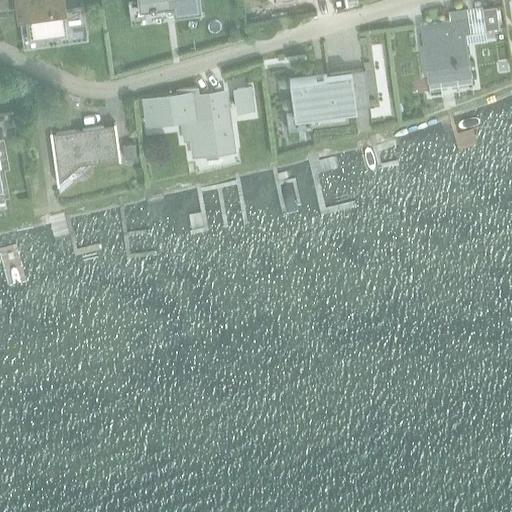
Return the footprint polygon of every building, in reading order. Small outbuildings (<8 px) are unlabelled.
[(22,0),(27,36),(66,31),(61,0),(0,0),(0,8),(17,6),(16,0),(22,0)] [(136,0),(139,18),(141,18),(140,8),(172,4),(173,13),(198,10),(199,18),(201,18),(198,0),(136,0)] [(356,0),(332,0),(334,8),(357,1),(356,0)] [(481,8),(484,30),(498,28),(495,6),(481,8)] [(450,20),(419,24),(427,81),(471,75),(465,32),(469,31),(465,7),(448,10),(450,20)] [(293,110),(284,111),(287,129),(310,126),(309,114),(369,105),(364,68),(363,68),(329,73),(326,74),(326,75),(323,75),(316,76),(289,80),(293,110)] [(236,86),(239,108),(253,107),(250,85),(236,86)] [(178,96),(141,101),(145,125),(182,120),(184,140),(189,140),(190,145),(214,141),(215,152),(233,149),(234,149),(227,97),(226,92),(198,96),(197,87),(177,89),(178,96)] [(114,122),(50,131),(57,181),(78,162),(119,156),(114,122)] [(134,143),(122,144),(124,159),(136,157),(134,143)]
